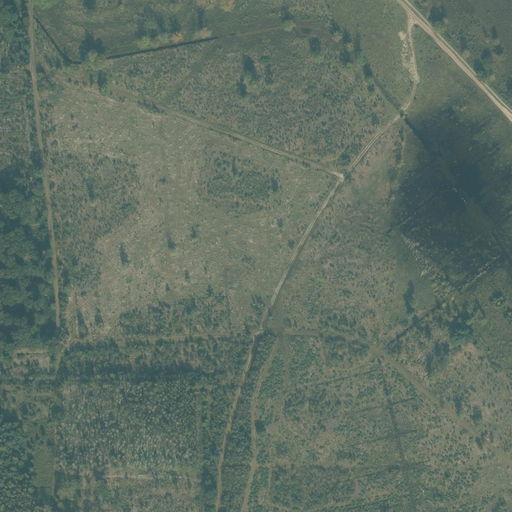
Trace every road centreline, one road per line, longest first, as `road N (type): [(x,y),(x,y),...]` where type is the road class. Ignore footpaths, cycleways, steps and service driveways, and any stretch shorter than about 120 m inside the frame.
road 1 (track): [(23,0),(55,346),(263,331),(241,383),(217,511)]
road 2 (track): [(396,0),(511,119)]
